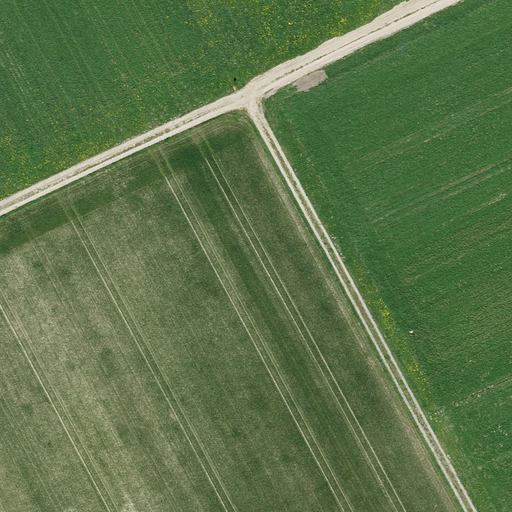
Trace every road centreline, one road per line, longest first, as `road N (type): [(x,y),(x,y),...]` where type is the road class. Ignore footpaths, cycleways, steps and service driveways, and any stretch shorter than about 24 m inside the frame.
road 1 (track): [(447,0),(0,209)]
road 2 (track): [(245,95),(470,511)]
